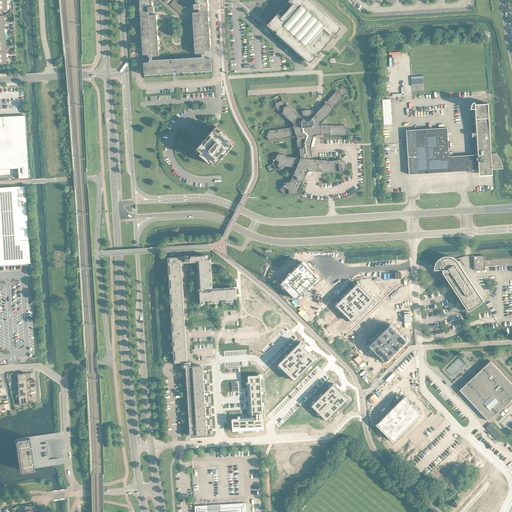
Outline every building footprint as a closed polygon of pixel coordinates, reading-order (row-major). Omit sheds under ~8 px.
[(156,29),(156,25),(157,25),(157,24),(156,24),(156,20),(157,20),(156,14),(150,15),(150,12),(155,11),(154,6),(152,6),(152,1),(151,1),(151,0),(195,0),(196,3),(194,3),(194,9),(199,9),(199,12),(193,12),(193,18),(194,18),(194,22),(193,22),(193,23),(194,23),(195,27),(194,27),(194,28),(195,28),(195,32),(194,32),(194,33),(195,33),(195,37),(194,37),(194,38),(195,38),(196,42),(195,42),(195,43),(196,43),(196,48),(195,48),(195,47),(195,48),(196,48),(196,53),(195,53),(206,53),(206,51),(211,50),(211,47),(209,47),(209,46),(210,46),(210,38),(209,38),(209,37),(210,37),(210,36),(210,37),(209,37),(209,36),(210,36),(209,28),(208,28),(208,27),(209,27),(209,26),(208,27),(208,25),(209,25),(209,18),(208,18),(208,17),(209,17),(208,6),(208,3),(207,0),(139,0),(140,7),(140,10),(141,10),(141,21),(142,21),(142,22),(141,22),(142,29),(143,29),(143,31),(142,31),(142,30),(142,31),(143,31),(143,32),(142,32),(142,40),(143,40),(143,41),(142,41),(143,41),(144,42),(143,42),(143,50),(144,50),(144,51),(143,51),(143,54),(148,54),(148,56),(159,55),(158,55),(158,50),(158,51),(159,51),(159,50),(159,49),(158,49),(158,50),(157,45),(158,45),(158,44),(158,45),(157,45),(157,40),(158,40),(158,39),(158,40),(157,40),(157,35),(158,35),(158,34),(157,34),(157,35),(156,30),(157,30),(157,29),(156,29)] [(174,0),(173,0),(170,4),(182,15),(186,10),(183,8),(178,3),(174,0)] [(289,0),(289,1),(291,3),(285,9),(280,15),(278,13),(268,25),(300,53),(311,63),(312,62),(341,28),(342,27),(331,17),(311,0),(289,0)] [(176,73),(183,72),(187,72),(187,70),(190,70),(190,72),(194,71),(194,70),(197,70),(197,71),(202,71),(201,69),(204,69),(204,71),(209,70),(209,69),(211,69),(212,69),(211,58),(189,59),(182,60),(173,60),(151,61),(144,62),(144,73),(145,73),(148,72),(148,74),(152,74),(152,72),(155,72),(155,74),(159,73),(159,72),(162,72),(162,73),(167,73),(166,71),(169,71),(169,73),(174,72),(174,70),(176,70),(176,73)] [(287,182),(285,186),(282,185),(281,189),(284,194),(299,193),(307,174),(309,175),(312,173),(313,171),(323,171),(333,172),(346,170),(347,165),(342,158),(333,161),(313,159),(311,147),(314,136),(317,135),(346,135),(348,131),(345,125),(324,125),(323,121),(343,98),(341,91),(337,90),(314,116),(312,115),(313,110),(310,109),(305,110),(302,111),(303,116),(302,117),(283,100),(276,102),(275,107),(294,123),(294,127),(269,130),(267,136),(269,140),(297,136),(298,137),(297,141),(298,148),(300,149),(301,158),(286,156),(286,154),(278,154),(272,163),(276,169),(279,169),(284,166),(295,167),(297,167),(291,182),(287,182)] [(415,129),(418,174),(440,172),(472,170),(479,170),(479,171),(483,170),(492,169),(497,169),(496,153),(493,153),(491,153),(488,103),(475,104),(475,101),(473,102),(472,102),(472,103),(471,104),(471,105),(471,106),(471,107),(471,108),(473,136),(477,136),(478,154),(449,156),(447,127),(415,129)] [(0,169),(18,168),(18,175),(18,178),(24,178),(29,178),(29,177),(25,116),(25,115),(20,115),(16,115),(13,116),(13,115),(9,116),(4,116),(3,116),(0,116),(0,169)] [(196,149),(215,165),(235,142),(216,126),(206,137),(196,149)] [(418,174),(415,129),(406,130),(408,152),(409,174),(418,174)] [(0,264),(5,264),(11,264),(21,263),(25,263),(29,262),(30,262),(25,186),(22,186),(0,187),(0,264)] [(174,363),(182,362),(186,362),(180,261),(188,261),(188,258),(188,255),(185,255),(185,256),(170,257),(170,261),(168,261),(174,355),(174,356),(174,357),(174,358),(174,359),(174,363)] [(191,258),(188,258),(188,261),(199,260),(201,289),(213,288),(211,266),(211,265),(212,265),(212,264),(211,263),(211,262),(211,259),(206,259),(206,255),(191,256),(191,258)] [(474,256),(474,270),(485,269),(485,266),(511,264),(511,258),(485,260),(485,255),(474,256)] [(445,276),(468,311),(484,301),(458,261),(455,258),(451,256),(446,256),(441,257),(438,260),(435,264),(434,268),(434,270),(442,269),(447,276),(445,276)] [(302,261),(281,283),(297,299),(305,292),(319,278),(302,261)] [(358,283),(336,305),(344,313),(353,322),(375,300),(358,283)] [(200,290),(200,302),(204,302),(204,300),(212,300),(212,301),(218,301),(218,300),(226,299),(226,300),(233,300),(233,299),(237,298),(237,295),(238,295),(237,290),(236,290),(236,288),(200,290)] [(391,324),(369,346),(379,355),(386,362),(408,341),(391,324)] [(300,342),(279,364),(295,380),(317,359),(300,342)] [(511,383),(491,361),(460,390),(489,421),(503,407),(504,408),(511,400),(511,398),(511,383)] [(186,362),(182,362),(182,367),(186,367),(190,435),(206,434),(205,430),(207,430),(203,370),(202,370),(201,366),(191,366),(190,363),(190,362),(186,362)] [(18,379),(18,382),(27,380),(27,376),(30,376),(29,372),(14,375),(15,379),(18,379)] [(261,387),(260,378),(263,378),(262,374),(258,374),(258,375),(248,376),(249,382),(251,418),(239,418),(232,419),(233,431),(238,430),(238,432),(244,432),(244,430),(253,429),(253,431),(259,431),(259,429),(264,429),(263,419),(262,413),(263,413),(262,408),(264,408),(264,402),(262,402),(261,393),(264,393),(263,387),(261,387)] [(18,386),(18,389),(28,388),(27,384),(30,383),(30,380),(27,380),(18,382),(14,382),(15,387),(18,386)] [(333,383),(311,405),(327,420),(349,399),(333,383)] [(18,394),(19,396),(19,397),(28,395),(28,391),(31,391),(30,387),(28,388),(18,389),(15,390),(15,394),(18,394)] [(19,397),(19,396),(15,397),(16,402),(19,401),(19,404),(29,403),(28,399),(31,398),(30,395),(28,395),(19,397)] [(385,416),(377,424),(378,425),(380,427),(388,436),(390,438),(393,441),(399,435),(401,433),(408,426),(410,424),(413,421),(415,419),(421,414),(404,397),(388,413),(390,414),(388,415),(386,417),(385,416)] [(16,439),(20,470),(33,468),(28,437),(16,438),(16,439)] [(246,511),(246,502),(195,506),(195,511),(246,511)]
